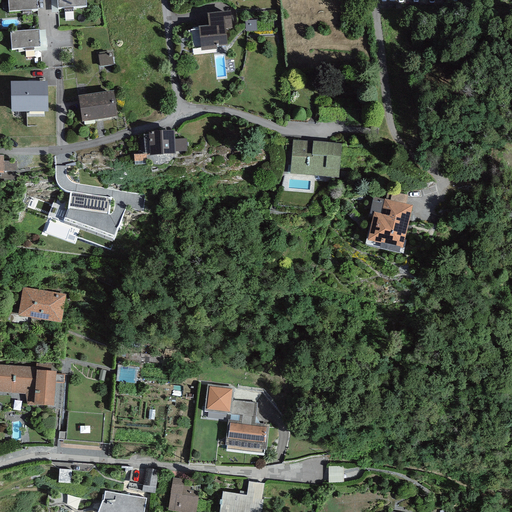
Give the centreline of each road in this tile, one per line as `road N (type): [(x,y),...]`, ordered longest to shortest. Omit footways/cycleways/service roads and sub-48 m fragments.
road 1 (residential): [(0,466),(46,457),(309,471)]
road 2 (residential): [(164,0),(179,110),(110,140),(0,151)]
road 3 (track): [(309,471),(340,462),(511,483)]
